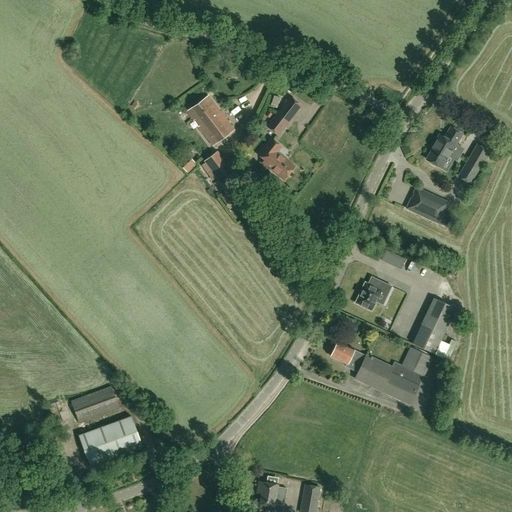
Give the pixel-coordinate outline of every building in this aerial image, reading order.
[(198,126),(212,145),(233,129),(208,96),(187,112),(193,121),(195,119),(200,125),(198,126)] [(274,96),(271,104),(278,106),(280,98),(274,96)] [(278,135),(288,122),(300,105),(290,97),(277,114),(267,127),(278,135)] [(431,164),(434,166),(436,165),(441,168),(448,156),(457,161),(465,149),(456,143),(461,134),(451,128),(445,138),(440,135),(434,145),(435,146),(427,160),(430,162),(431,164)] [(268,162),(266,165),(284,180),(294,167),(283,158),(284,157),(277,152),(281,147),(271,138),(259,154),(268,162)] [(489,151),(476,144),(458,176),(471,184),(489,151)] [(205,161),(225,189),(238,179),(218,152),(205,161)] [(197,165),(191,159),(182,167),(188,174),(197,165)] [(449,203),(416,187),(406,208),(439,224),(449,203)] [(241,196),(229,206),(233,211),(245,201),(241,196)] [(294,211),(288,206),(284,211),(290,216),(294,211)] [(405,259),(399,256),(394,266),(401,269),(405,259)] [(369,308),(378,288),(385,291),(388,284),(368,275),(365,283),(362,281),(353,302),(369,308)] [(412,344),(434,354),(436,350),(455,308),(434,298),(412,344)] [(436,350),(434,354),(448,361),(456,342),(451,340),(444,354),(436,350)] [(366,355),(354,350),(337,342),(330,356),(347,364),(346,367),(353,370),(358,372),(366,355)] [(366,355),(358,372),(355,378),(382,391),(382,390),(411,404),(432,357),(411,347),(402,365),(394,362),(392,367),(366,355)] [(71,401),(79,424),(120,409),(111,386),(71,401)] [(133,416),(83,434),(93,464),(143,445),(133,416)] [(264,505),(264,506),(268,507),(270,506),(273,506),(274,503),(284,505),(286,488),(276,487),(277,485),(259,482),(258,491),(262,492),(260,504),(264,505)] [(314,511),(319,487),(305,485),(300,511),(314,511)]
